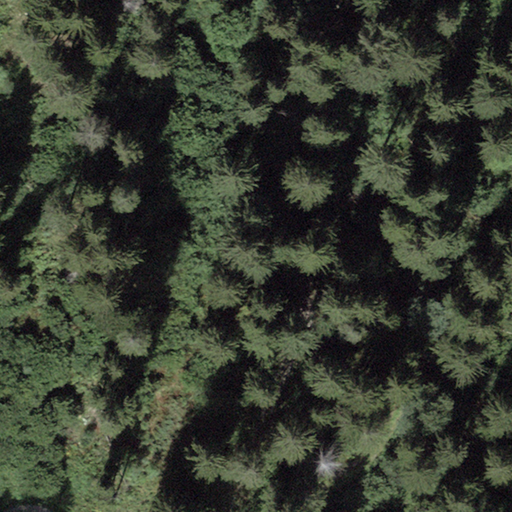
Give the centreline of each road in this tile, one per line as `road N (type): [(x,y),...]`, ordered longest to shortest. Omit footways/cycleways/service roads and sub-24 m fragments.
road 1 (track): [(220,511),(299,322),(304,282),(276,173),(282,145),(331,69),(342,0)]
road 2 (track): [(300,511),(364,454),(420,371),(435,364),(511,390)]
